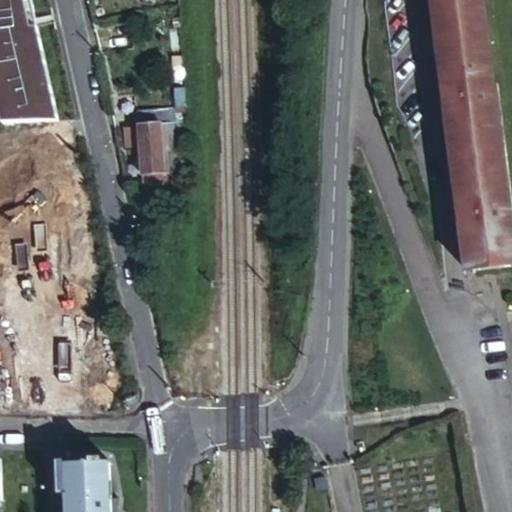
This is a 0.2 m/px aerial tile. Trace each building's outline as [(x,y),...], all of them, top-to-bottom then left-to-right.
[(66,120),(37,0),(0,0),(0,104),(4,104),(8,122),(66,120)] [(437,0),(442,37),(492,30),(488,0),(437,0)] [(508,147),(492,30),(442,37),(458,153),(508,147)] [(178,108),(188,107),(183,43),(168,44),(178,108)] [(179,124),(189,124),(188,107),(178,108),(140,110),(140,125),(141,144),(143,172),(145,175),(145,183),(181,183),(179,124)] [(141,144),(140,125),(129,125),(129,144),(141,144)] [(511,174),(508,147),(458,153),(474,271),(511,266),(511,174)] [(94,312),(54,321),(66,376),(106,367),(94,312)] [(113,511),(111,461),(72,462),(74,511),(113,511)] [(324,490),(334,488),(332,475),(321,477),(324,490)]
